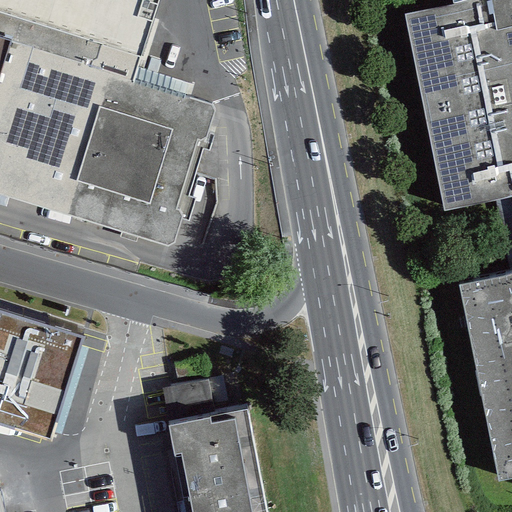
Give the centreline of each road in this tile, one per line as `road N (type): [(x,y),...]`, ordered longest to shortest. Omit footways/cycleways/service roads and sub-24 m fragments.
road 1 (primary): [(407,511),(294,0)]
road 2 (primary): [(290,0),(319,264)]
road 3 (primary): [(319,264),(366,511)]
road 4 (unclassified): [(0,261),(211,320)]
road 5 (unclassified): [(319,264),(299,294),(263,320),(211,320)]
